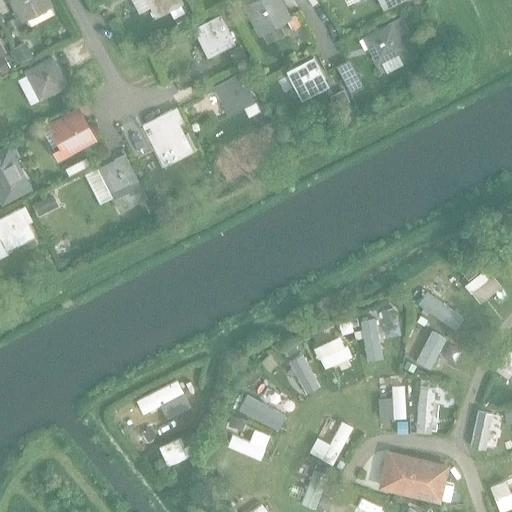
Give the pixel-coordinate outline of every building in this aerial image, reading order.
[(24,16),(48,4),(46,0),(10,0),(12,3),(16,0),(24,16)] [(145,0),(155,17),(181,4),(179,0),(145,0)] [(264,31),(288,19),(278,0),(258,0),(245,7),(250,17),(255,14),(264,31)] [(378,0),(383,9),(401,0),(360,0),(361,1),(363,0),(378,0)] [(194,33),(207,58),(233,45),(219,17),(209,22),(210,25),(194,33)] [(380,62),(404,50),(396,36),(407,30),(401,18),(362,39),(367,49),(372,46),(380,62)] [(27,75),(39,99),(65,86),(51,58),(40,63),(42,67),(27,75)] [(287,76),(300,100),(326,87),(312,59),(301,64),(303,68),(287,76)] [(214,91),(227,115),(254,101),(239,73),(228,79),(230,83),(214,91)] [(61,95),(66,106),(79,100),(73,89),(61,95)] [(175,107),(142,124),(155,151),(171,143),(178,157),(191,151),(177,123),(182,121),(175,107)] [(54,128),(66,152),(92,139),(78,111),(67,117),(69,121),(54,128)] [(14,159),(19,156),(13,145),(8,148),(7,146),(0,150),(0,198),(2,201),(28,188),(14,159)] [(114,164),(99,172),(111,196),(119,212),(145,198),(137,183),(123,155),(112,160),(114,164)] [(0,222),(0,240),(1,240),(6,251),(21,243),(23,247),(34,242),(32,237),(18,208),(8,213),(10,218),(0,222)] [(377,487),(439,502),(448,464),(386,449),(377,487)]
